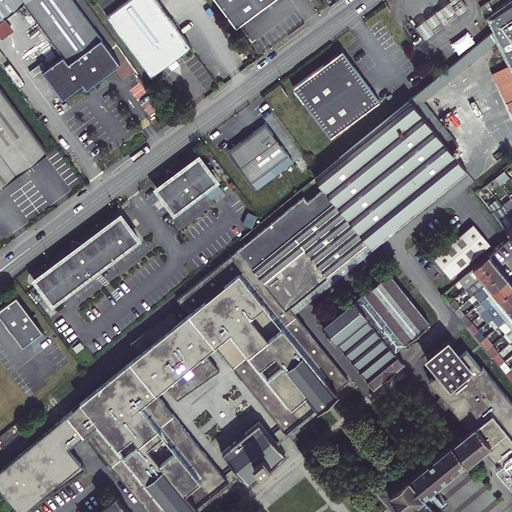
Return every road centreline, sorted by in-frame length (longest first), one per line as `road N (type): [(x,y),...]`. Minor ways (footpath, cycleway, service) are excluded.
road 1 (unknown): [(226,511),(443,335),(444,316),(394,248),(406,229),(455,198),(488,240)]
road 2 (tertiary): [(41,238),(365,0)]
road 3 (unknown): [(0,461),(123,355)]
